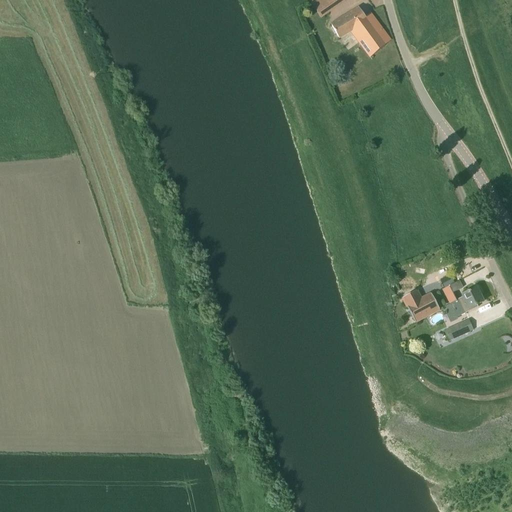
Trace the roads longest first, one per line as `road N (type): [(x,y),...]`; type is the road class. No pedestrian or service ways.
road 1 (unclassified): [(446,131),(447,159),(511,304)]
road 2 (track): [(511,164),(454,0)]
road 3 (unclassified): [(446,131),(408,65),(388,0)]
road 4 (unclassified): [(511,233),(446,131)]
